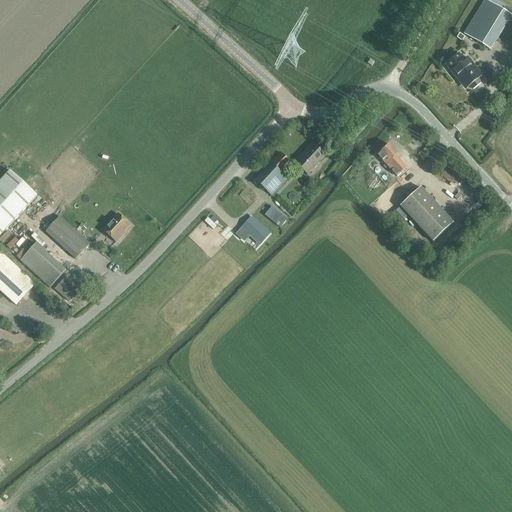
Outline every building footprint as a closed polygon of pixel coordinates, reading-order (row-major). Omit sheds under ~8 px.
[(511,10),(494,0),(484,0),(464,33),(490,50),(511,14),(511,10)] [(467,87),(469,85),(473,91),(482,83),(478,78),(481,75),(467,57),(463,60),(458,53),(445,64),(450,71),(453,69),(467,87)] [(377,154),(397,176),(404,169),(394,158),(398,154),(389,144),(377,154)] [(313,145),(296,164),(307,175),(325,156),(313,145)] [(255,181),(272,196),(288,179),(282,173),(291,163),(280,153),(255,181)] [(0,181),(0,234),(35,198),(9,173),(0,181)] [(386,187),(390,191),(378,204),(387,213),(396,204),(391,199),(394,195),(403,187),(394,179),(386,187)] [(400,207),(433,242),(453,223),(420,188),(400,207)] [(286,221),(267,204),(259,213),(263,217),(265,215),(280,228),(286,221)] [(116,243),(126,232),(125,232),(130,226),(118,214),(103,230),(116,243)] [(60,217),(46,232),(76,260),(90,245),(60,217)] [(260,247),(272,235),(252,217),(236,235),(245,243),(250,238),(260,247)] [(8,230),(0,238),(0,239),(11,249),(19,240),(8,230)] [(21,261),(50,288),(66,271),(36,244),(21,261)] [(0,290),(16,306),(35,285),(0,252),(0,290)]
